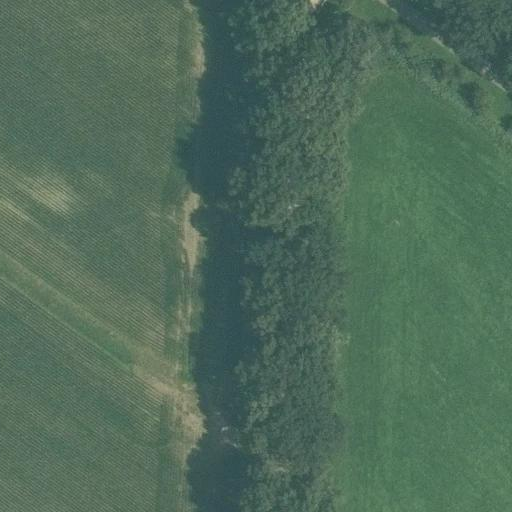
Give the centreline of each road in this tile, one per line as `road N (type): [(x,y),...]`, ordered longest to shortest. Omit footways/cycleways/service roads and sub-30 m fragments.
road 1 (track): [(310,0),(295,29),(282,511)]
road 2 (unclassified): [(511,88),(387,0)]
